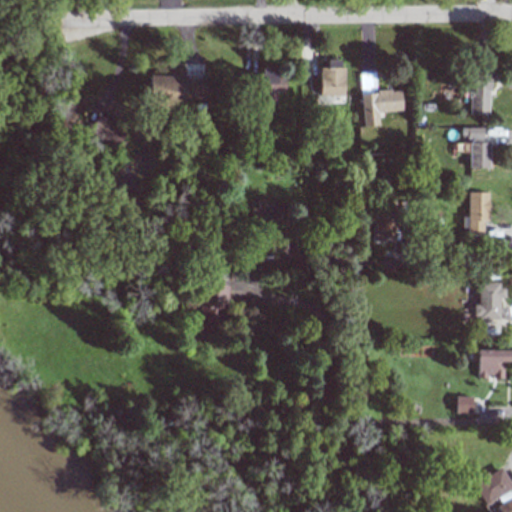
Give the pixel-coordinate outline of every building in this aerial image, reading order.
[(319,67),(318,95),(342,96),(342,60),(327,60),(327,67),(319,67)] [(275,104),(275,92),(284,92),(284,74),(276,74),(276,67),(259,67),(260,105),(275,104)] [(147,75),(146,106),(182,107),(183,100),(205,101),(206,80),(183,79),(183,68),(166,68),(165,76),(147,75)] [(401,110),(400,89),(375,91),(374,73),(358,74),(362,127),(378,125),(377,112),(401,110)] [(468,115),(487,115),(488,73),(468,73),(468,115)] [(115,148),(126,131),(98,112),(86,130),(115,148)] [(487,168),(488,142),(481,142),(481,128),(460,128),(460,139),(461,139),(461,152),(468,152),(467,168),(487,168)] [(486,193),(466,192),(466,236),(481,236),(482,221),(486,221),(486,193)] [(250,207),(250,226),(279,227),(279,208),(250,207)] [(373,221),(372,241),(390,242),(392,212),(367,211),(366,221),(373,221)] [(193,333),(219,336),(226,286),(200,282),(193,333)] [(498,298),(504,297),(503,283),(476,284),(477,304),(471,304),(472,319),(499,319),(498,298)] [(475,378),(484,378),(484,377),(502,377),(502,362),(511,362),(511,350),(476,349),(475,378)] [(470,413),(471,396),(454,396),(454,413),(470,413)] [(470,480),(481,504),(511,490),(500,466),(470,480)] [(511,511),(511,498),(495,505),(498,511),(511,511)]
